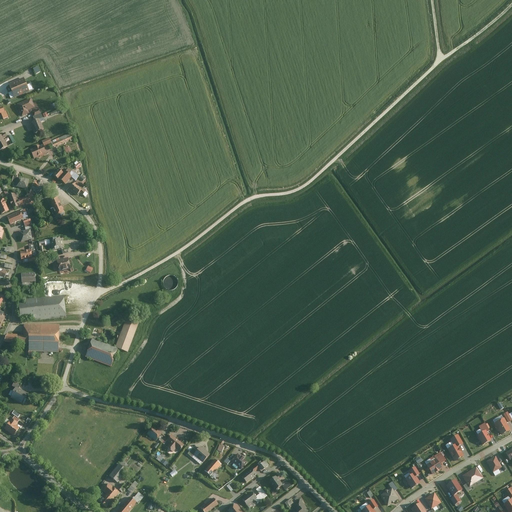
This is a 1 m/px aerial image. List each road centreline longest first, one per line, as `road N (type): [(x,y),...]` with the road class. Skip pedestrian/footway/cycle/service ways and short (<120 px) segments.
road 1 (unclassified): [(440,56),(314,177),(235,202),(177,254),(96,294)]
road 2 (residential): [(284,462),(61,386)]
road 3 (residential): [(96,294),(101,255),(91,220),(41,175),(0,161)]
road 4 (residential): [(395,511),(511,437)]
